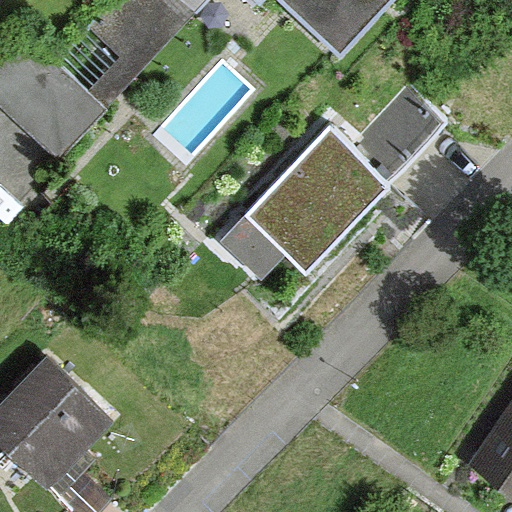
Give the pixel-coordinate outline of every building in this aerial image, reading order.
[(299,0),(309,9),(317,0),(355,0),(363,7),(369,0),(299,0)] [(24,35),(0,60),(0,109),(54,160),(102,109),(24,35)] [(402,186),(330,121),(225,236),(297,301),(402,186)] [(0,401),(0,440),(42,481),(104,417),(42,358),(0,401)] [(511,404),(472,462),(511,489),(511,404)]
